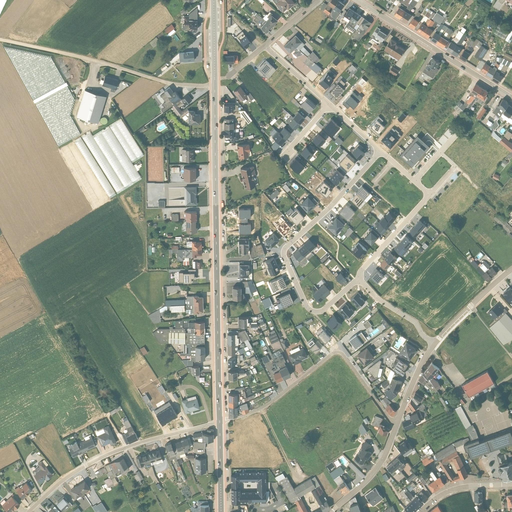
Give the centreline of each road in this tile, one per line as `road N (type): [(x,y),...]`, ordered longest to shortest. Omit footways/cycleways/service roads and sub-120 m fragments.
road 1 (primary): [(214,87),(219,422)]
road 2 (residential): [(381,151),(283,252),(310,310),(322,311),(359,280)]
road 3 (residential): [(395,427),(337,352),(256,411),(219,422)]
road 4 (unclassified): [(0,39),(214,87)]
road 5 (residential): [(28,511),(97,459),(219,422)]
road 6 (residential): [(511,99),(357,0)]
